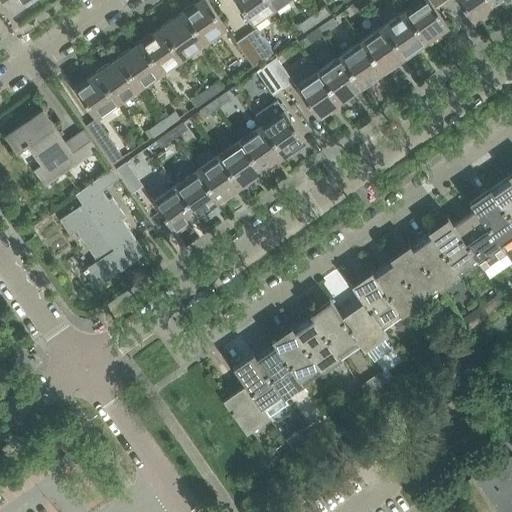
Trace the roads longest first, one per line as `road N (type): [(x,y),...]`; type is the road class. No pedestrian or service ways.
road 1 (residential): [(150,318),(511,67)]
road 2 (residential): [(150,318),(194,346),(511,125)]
road 3 (residential): [(184,511),(80,364)]
road 4 (residential): [(0,80),(119,0)]
road 5 (residential): [(80,364),(0,249)]
